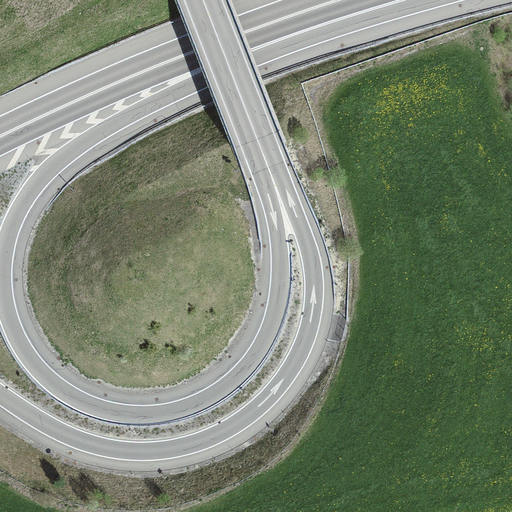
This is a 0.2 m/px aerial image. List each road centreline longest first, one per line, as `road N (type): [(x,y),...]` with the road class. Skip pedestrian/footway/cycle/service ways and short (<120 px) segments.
road 1 (trunk): [(266,163),(279,260),(269,326),(223,386),(161,411),(123,412),(82,399),(51,380),(26,350),(9,312),(4,267),(12,225),(32,189),(86,141),(161,100),(402,0)]
road 2 (trunk): [(0,397),(79,443),(122,453),(191,446),(249,416),(301,352),(315,292),(301,222),(266,163)]
road 3 (trunk): [(0,136),(189,52),(340,0)]
road 4 (trunk): [(203,0),(266,163)]
